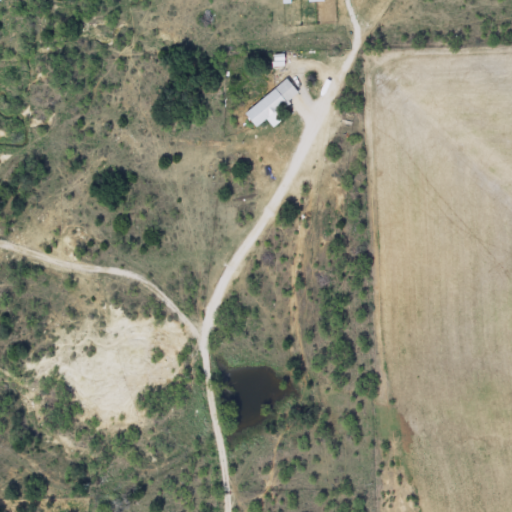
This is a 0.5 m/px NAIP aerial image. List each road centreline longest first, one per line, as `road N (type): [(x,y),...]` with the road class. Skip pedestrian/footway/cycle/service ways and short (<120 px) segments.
road 1 (residential): [(453,0),(380,35),(360,60),(345,340),(282,511)]
road 2 (residential): [(142,0),(163,35),(254,70),(360,60)]
